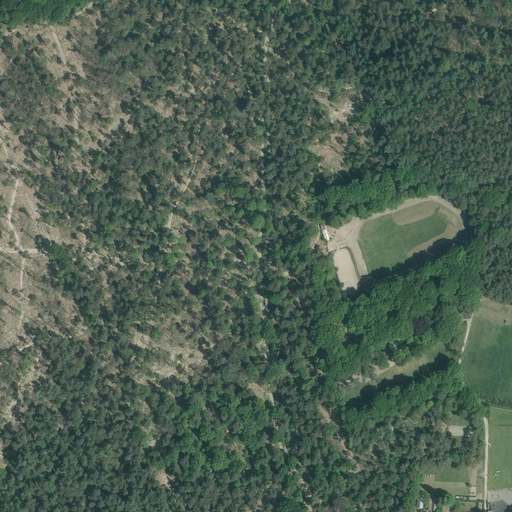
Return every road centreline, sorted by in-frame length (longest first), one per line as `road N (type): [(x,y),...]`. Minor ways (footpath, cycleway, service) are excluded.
road 1 (track): [(293,511),(262,300),(266,68)]
road 2 (track): [(486,439),(458,368),(477,294)]
